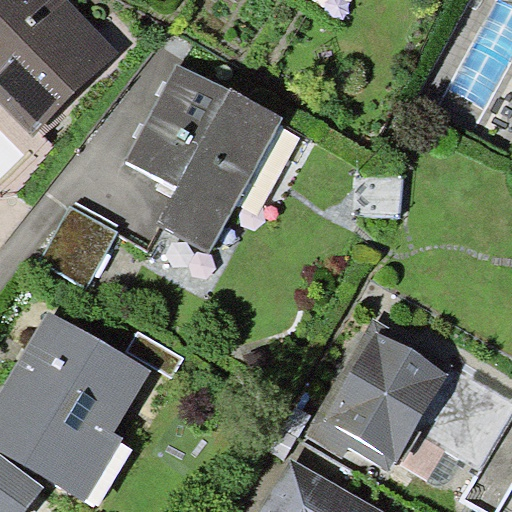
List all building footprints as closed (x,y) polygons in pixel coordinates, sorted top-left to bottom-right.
[(58,0),(0,0),(0,113),(37,151),(124,67),(58,0)] [(351,0),(326,0),(344,11),(351,0)] [(295,126),(184,67),(114,197),(225,257),(295,126)] [(150,370),(46,310),(0,388),(0,451),(84,500),(122,436),(114,432),(150,370)] [(508,511),(511,504),(511,393),(382,322),(321,431),(485,511),(508,511)] [(0,511),(26,511),(44,487),(0,453),(0,511)] [(390,511),(299,459),(270,511),(390,511)]
